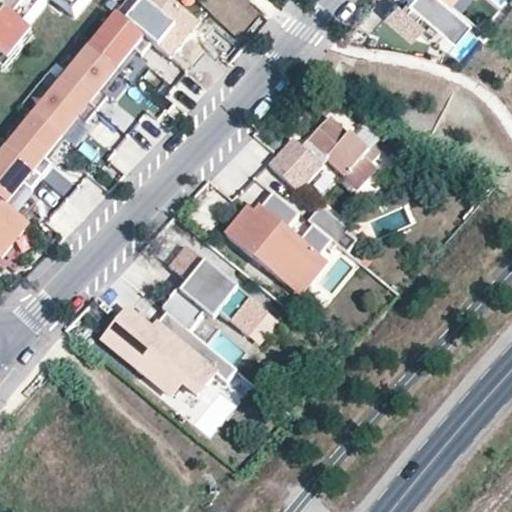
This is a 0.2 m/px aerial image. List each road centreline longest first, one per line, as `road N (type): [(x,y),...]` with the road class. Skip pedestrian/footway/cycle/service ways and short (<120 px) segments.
road 1 (residential): [(325,0),(14,340)]
road 2 (secondary): [(393,511),(511,378)]
road 3 (track): [(266,474),(150,384)]
